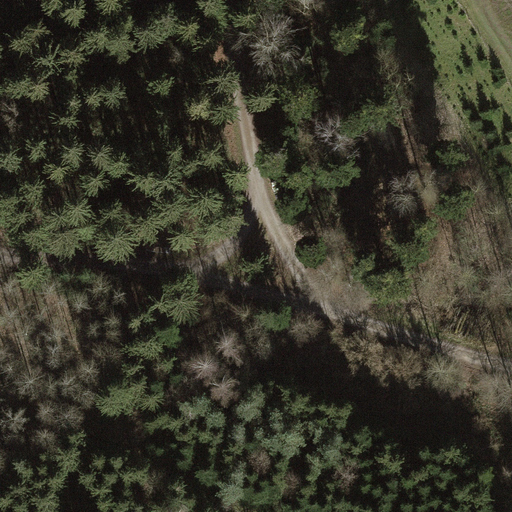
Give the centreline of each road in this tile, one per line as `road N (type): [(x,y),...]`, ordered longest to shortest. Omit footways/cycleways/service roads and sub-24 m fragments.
road 1 (track): [(172,272),(511,374)]
road 2 (track): [(225,0),(256,188)]
road 3 (track): [(0,258),(108,260),(172,272)]
road 4 (track): [(256,188),(331,317)]
road 5 (track): [(256,188),(226,242),(172,272)]
